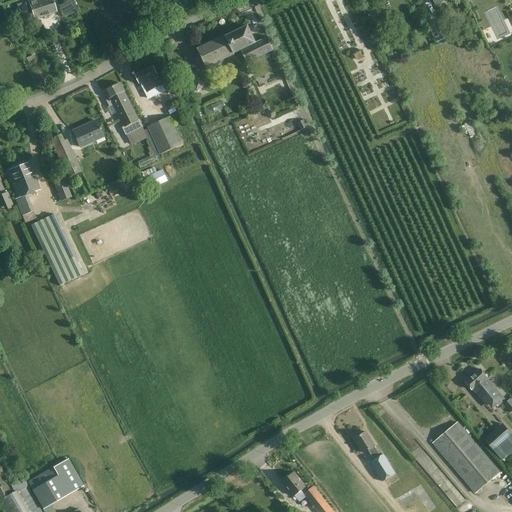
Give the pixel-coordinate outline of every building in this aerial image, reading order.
[(27,0),(17,3),(21,14),(27,12),(31,11),(34,20),(57,13),(52,0),(27,0)] [(70,1),(59,6),(60,8),(64,18),(75,13),(71,3),(70,1)] [(472,15),(461,20),(464,27),(475,22),(472,15)] [(442,21),(435,25),(440,36),(448,32),(442,21)] [(232,50),(234,54),(241,51),(247,63),(274,50),(267,37),(256,43),(248,26),(226,37),(228,41),(232,39),(237,41),(238,43),(236,48),(232,50)] [(429,26),(419,31),(422,37),(432,33),(429,26)] [(228,41),(226,37),(198,50),(201,56),(196,58),(198,64),(204,61),(206,67),(234,54),(232,50),(236,48),(238,43),(237,41),(232,39),(228,41)] [(362,51),(354,55),(357,61),(365,58),(362,51)] [(139,84),(140,84),(148,98),(165,90),(163,86),(154,67),(135,75),(139,84)] [(206,86),(199,70),(189,74),(196,91),(206,86)] [(113,105),(117,112),(131,105),(124,92),(125,92),(121,83),(105,91),(109,99),(107,100),(110,106),(113,105)] [(131,105),(117,112),(125,127),(122,128),(126,135),(143,127),(139,120),(131,105)] [(183,144),(170,117),(147,127),(148,129),(145,131),(154,149),(157,148),(160,155),(183,144)] [(304,120),(297,123),(301,131),(308,127),(304,120)] [(472,120),(462,124),(468,137),(477,133),(472,120)] [(80,148),(95,141),(97,145),(105,141),(103,137),(96,121),(73,131),(80,148)] [(61,134),(50,140),(67,178),(82,171),(67,140),(64,141),(61,134)] [(137,162),(140,168),(157,160),(153,152),(138,159),(138,161),(137,162)] [(18,198),(16,199),(25,223),(36,219),(27,196),(35,192),(40,190),(34,176),(33,177),(27,164),(10,171),(15,184),(13,184),(18,198)] [(149,190),(168,181),(162,170),(144,178),(149,190)] [(60,202),(71,197),(65,181),(54,185),(60,202)] [(54,214),(30,225),(56,280),(80,268),(54,214)] [(479,368),(464,381),(472,390),(473,389),(487,405),(493,400),(498,405),(505,399),(487,378),(487,377),(479,368)] [(511,399),(511,398),(503,405),(510,413),(511,411),(511,399)] [(457,423),(433,443),(476,493),(500,473),(457,423)] [(503,461),(505,459),(511,453),(511,433),(503,423),(485,440),(503,461)] [(375,446),(366,432),(362,435),(361,434),(356,437),(357,438),(355,439),(364,453),(368,451),(373,458),(379,454),(375,447),(375,446)] [(384,454),(371,463),(383,482),(396,474),(390,464),(384,454)] [(32,490),(43,510),(42,510),(43,511),(54,511),(51,505),(74,492),(74,491),(84,486),(68,459),(48,470),(48,471),(27,482),(32,490)] [(0,465),(0,511),(42,511),(24,478),(11,486),(0,465)] [(295,473),(283,482),(294,496),(306,487),(295,473)] [(333,511),(314,486),(304,494),(318,511),(333,511)]
